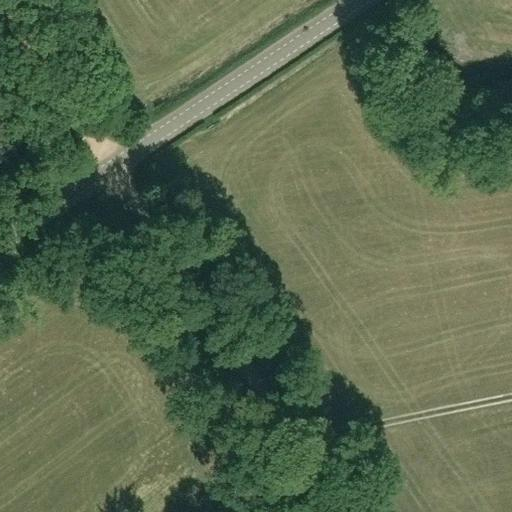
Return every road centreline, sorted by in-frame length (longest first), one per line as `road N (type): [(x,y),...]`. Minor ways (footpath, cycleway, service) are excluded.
road 1 (tertiary): [(0,235),(356,0)]
road 2 (track): [(100,144),(270,414)]
road 3 (track): [(270,414),(311,431),(511,394)]
road 4 (track): [(2,0),(100,144)]
